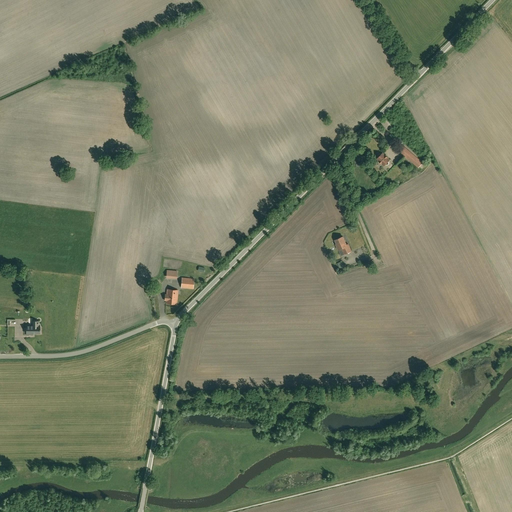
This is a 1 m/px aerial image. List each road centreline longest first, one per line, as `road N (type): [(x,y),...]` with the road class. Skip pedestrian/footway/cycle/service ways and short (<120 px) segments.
road 1 (unclassified): [(174,323),(493,0)]
road 2 (track): [(150,460),(165,460),(194,431),(265,429),(292,406),(407,403),(426,413),(459,355),(511,331)]
road 3 (track): [(511,413),(451,452),(208,511)]
road 4 (unclassified): [(140,511),(174,323)]
road 5 (unclassified): [(0,356),(72,354),(174,323)]
